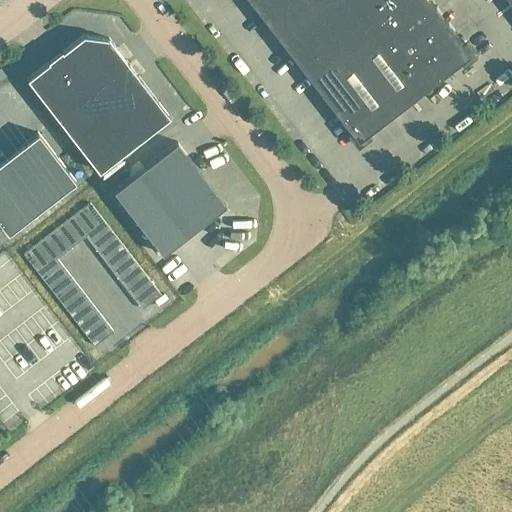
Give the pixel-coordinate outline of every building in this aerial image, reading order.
[(252,0),(275,28),(311,0),(252,0)] [(287,44),(343,1),(342,0),(311,0),(275,28),(287,44)] [(355,17),(377,0),(344,0),(343,1),(355,17)] [(368,33),(409,0),(377,0),(355,17),(368,33)] [(380,48),(395,37),(436,5),(431,0),(409,0),(368,33),(380,48)] [(368,33),(355,17),(343,1),(287,44),(312,76),(368,33)] [(407,52),(448,21),(436,5),(395,37),(407,52)] [(465,64),(479,54),(469,41),(465,43),(448,21),(407,52),(395,37),(380,48),(404,80),(417,97),(463,61),(465,64)] [(417,97),(404,80),(380,48),(368,33),(312,76),(353,130),(350,132),(360,146),(373,135),(371,132),(417,97)] [(170,116),(109,37),(83,34),(62,50),(49,61),(27,78),(99,171),(170,116)] [(76,181),(38,132),(0,160),(0,223),(8,233),(76,181)] [(226,204),(177,141),(114,190),(140,224),(163,253),(218,210),(226,204)] [(90,202),(80,209),(95,228),(85,235),(93,245),(112,230),(90,202)] [(95,228),(80,209),(62,224),(76,243),(85,235),(95,228)] [(76,243),(62,224),(52,231),(67,250),(76,243)] [(100,254),(119,239),(112,230),(93,245),(100,254)] [(67,250),(52,231),(33,246),(48,265),(57,257),(67,250)] [(107,263),(126,248),(119,239),(100,254),(107,263)] [(45,281),(64,267),(57,257),(48,265),(33,246),(23,253),(34,267),(45,281)] [(114,272),(133,257),(126,248),(107,263),(114,272)] [(121,281),(140,266),(133,257),(114,272),(121,281)] [(128,290),(147,275),(140,266),(121,281),(128,290)] [(52,290),(71,276),(64,267),(45,281),(49,286),(52,290)] [(135,299),(154,284),(147,275),(128,290),(135,299)] [(59,299),(78,285),(71,276),(52,290),(56,295),(59,299)] [(161,293),(154,284),(135,299),(142,308),(161,293)] [(66,308),(85,294),(78,285),(59,299),(63,304),(66,308)] [(73,318),(92,303),(85,294),(66,308),(70,313),(73,318)] [(80,327),(99,312),(92,303),(73,318),(77,322),(80,327)] [(87,336),(106,321),(99,312),(80,327),(84,331),(87,336)] [(113,330),(106,321),(87,336),(94,345),(113,330)] [(80,357),(60,372),(75,392),(96,376),(80,357)]
